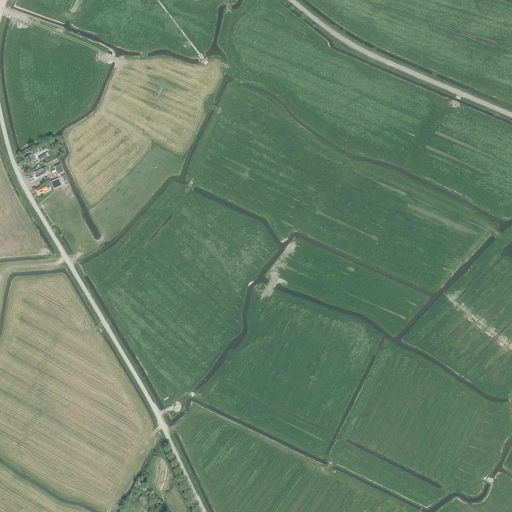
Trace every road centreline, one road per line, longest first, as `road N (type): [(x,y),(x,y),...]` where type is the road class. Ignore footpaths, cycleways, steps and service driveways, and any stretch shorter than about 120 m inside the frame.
road 1 (tertiary): [(202,511),(150,402),(17,173),(0,112)]
road 2 (tertiary): [(511,115),(354,46),(290,0)]
